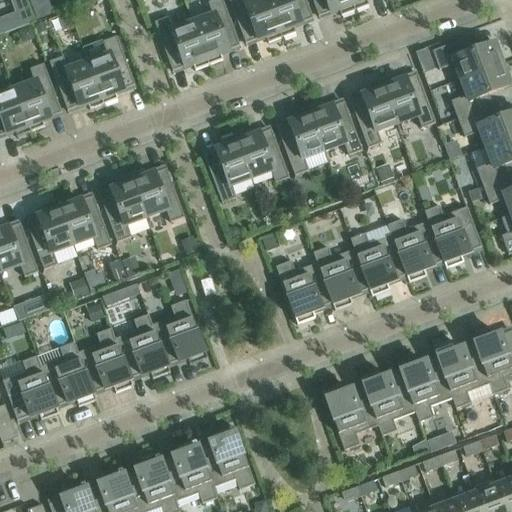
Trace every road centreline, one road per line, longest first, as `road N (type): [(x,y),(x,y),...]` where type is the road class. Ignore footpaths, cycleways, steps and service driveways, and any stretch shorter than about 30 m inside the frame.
road 1 (residential): [(0,471),(511,279)]
road 2 (residential): [(0,181),(508,0)]
